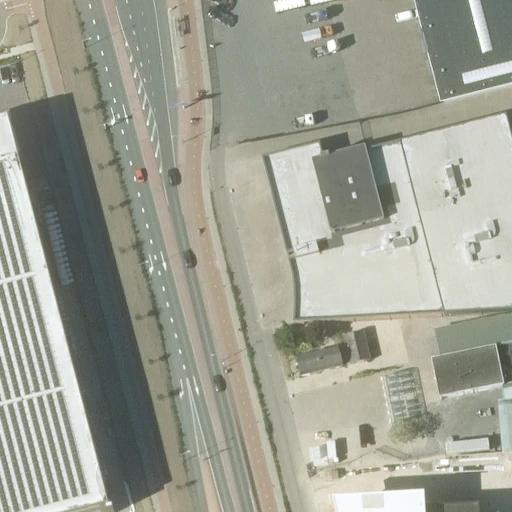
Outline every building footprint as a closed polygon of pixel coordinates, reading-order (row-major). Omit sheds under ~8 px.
[(511,0),(416,0),(443,104),(511,85),(511,0)] [(11,118),(0,121),(0,511),(111,511),(27,180),(11,118)] [(320,153),(274,165),(297,252),(293,253),(295,261),(310,317),(321,314),(323,324),(444,317),(511,313),(511,140),(506,118),(400,146),(366,154),(365,151),(322,161),(320,153)] [(407,330),(388,330),(388,340),(407,339),(407,330)] [(344,347),(296,358),(301,378),(341,368),(350,366),(350,367),(370,362),(363,333),(342,338),(344,347)] [(511,345),(431,362),(439,401),(504,388),(503,385),(511,383),(511,345)] [(329,497),(325,470),(305,474),(307,484),(317,483),(320,499),(329,497)]
